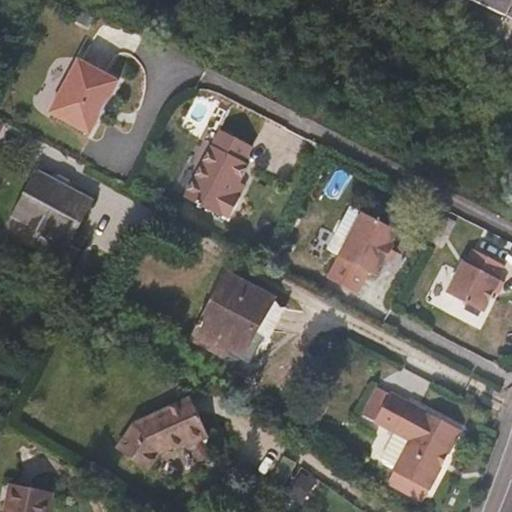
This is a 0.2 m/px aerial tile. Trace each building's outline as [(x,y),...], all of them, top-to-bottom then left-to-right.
[(511,0),(469,0),(511,19),(511,0)] [(87,25),(92,17),(82,12),(78,20),(87,25)] [(104,108),(118,81),(78,60),(50,112),(90,134),(104,108)] [(245,185),(240,182),(249,165),(244,163),(248,155),(252,148),(220,131),(185,198),(222,217),(223,214),(230,218),(241,198),(239,197),(245,185)] [(511,187),(511,145),(507,143),(490,180),(487,179),(477,200),(491,207),(490,210),(499,214),(511,187)] [(74,234),(91,201),(74,192),(70,189),(53,181),(38,173),(29,190),(15,216),(57,239),(68,245),(74,234)] [(69,184),(58,178),(53,181),(70,189),(69,184)] [(326,250),(339,257),(327,279),(357,294),(368,272),(375,275),(381,264),(382,265),(394,244),(392,243),(395,237),(398,231),(350,205),(326,250)] [(443,248),(456,223),(445,217),(432,243),(443,248)] [(73,262),(84,239),(77,236),(74,234),(68,245),(57,239),(52,248),(51,250),(73,262)] [(498,279),(505,266),(473,249),(466,262),(463,261),(447,293),(484,313),(492,297),(501,280),(498,279)] [(254,331),(273,296),(228,272),(191,339),(223,356),(228,348),(229,345),(242,352),(254,331)] [(277,299),(273,296),(254,331),(269,340),(284,311),(274,306),(277,299)] [(445,460),(461,430),(390,393),(375,422),(410,441),(394,472),(430,490),(445,460)] [(199,442),(209,436),(190,397),(134,423),(116,448),(148,471),(160,454),(186,442),(188,447),(199,442)] [(301,503),(315,484),(302,474),(288,494),(301,503)] [(49,511),(54,492),(9,483),(3,511),(49,511)]
